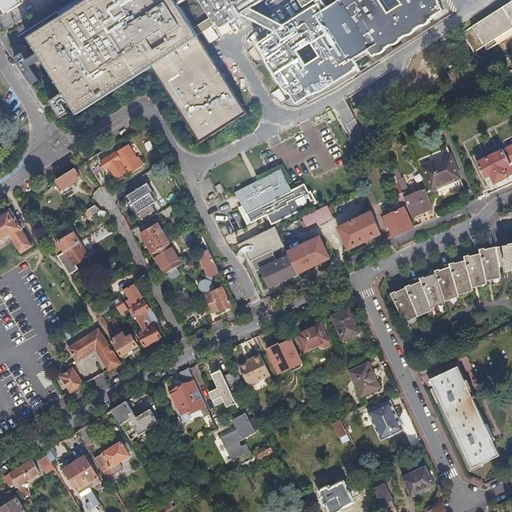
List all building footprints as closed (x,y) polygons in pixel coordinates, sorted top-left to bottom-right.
[(0,0),(8,13),(22,4),(20,1),(22,0),(0,0)] [(89,0),(73,10),(28,38),(60,90),(48,98),(58,115),(66,110),(59,99),(64,96),(75,113),(121,84),(150,66),(175,106),(197,143),(244,114),(222,76),(199,38),(217,27),(216,25),(218,25),(218,27),(220,29),(222,30),(224,29),(243,17),(240,12),(246,8),(245,6),(254,0),(89,0)] [(318,95),(319,94),(318,93),(360,67),(356,61),(370,51),(374,57),(445,11),(438,0),(337,0),(339,2),(336,4),(333,0),(328,0),(324,3),(321,0),(298,0),(305,11),(282,26),(273,32),(268,35),(270,38),(259,45),(262,51),(265,57),(264,58),(290,97),(291,97),(298,107),(313,97),(314,98),(318,95)] [(511,28),(511,0),(459,36),(472,55),(511,28)] [(243,17),(273,32),(282,26),(246,8),(240,12),(243,17)] [(448,72),(456,90),(465,87),(457,68),(448,72)] [(279,89),(273,93),(279,102),(285,98),(279,89)] [(490,176),(494,184),(511,175),(511,167),(511,166),(511,164),(511,144),(476,164),(484,179),(490,176)] [(128,145),(101,163),(106,170),(110,168),(117,179),(126,174),(130,171),(131,174),(143,166),(138,158),(137,159),(128,145)] [(423,168),(433,192),(461,180),(451,156),(423,168)] [(75,169),(57,181),(63,190),(81,179),(75,169)] [(280,171),(234,193),(246,215),(291,192),(280,171)] [(403,179),(397,182),(398,185),(403,196),(408,193),(403,179)] [(134,215),(140,225),(157,215),(151,205),(155,203),(145,185),(125,198),(130,206),(132,204),(137,213),(134,215)] [(398,185),(395,187),(392,188),(399,204),(405,201),(404,199),(403,196),(398,185)] [(425,190),(404,199),(405,201),(412,218),(432,209),(425,190)] [(95,206),(85,213),(89,219),(98,213),(99,216),(101,215),(103,219),(108,216),(105,212),(102,212),(99,210),(96,208),(95,206)] [(319,211),(325,222),(333,218),(331,215),(328,209),(327,207),(319,211)] [(387,225),(394,238),(414,228),(405,208),(390,215),(388,210),(382,213),(385,220),(383,221),(385,226),(387,225)] [(0,243),(10,237),(21,254),(33,246),(22,229),(24,227),(20,221),(17,222),(10,210),(0,216),(0,243)] [(319,211),(303,218),(305,221),(308,228),(309,230),(325,222),(319,211)] [(349,250),(381,235),(372,212),(338,229),(349,250)] [(153,254),(170,244),(158,224),(141,234),(153,254)] [(45,227),(40,230),(45,237),(50,234),(45,227)] [(261,271),(270,289),(298,275),(289,257),(277,262),(273,254),(285,248),(277,231),(276,228),(238,245),(240,251),(245,249),(256,273),(261,271)] [(45,237),(51,248),(57,245),(50,234),(45,237)] [(64,252),(79,243),(73,234),(58,243),(64,252)] [(288,253),(298,275),(330,260),(320,238),(288,253)] [(63,266),(69,275),(78,270),(75,265),(88,257),(79,243),(64,252),(57,257),(63,266)] [(182,264),(170,244),(153,254),(165,274),(178,266),(182,264)] [(391,297),(404,322),(432,310),(431,308),(445,303),(445,301),(459,295),(458,294),(473,289),(472,287),(487,282),(486,279),(500,275),(500,274),(509,272),(511,280),(511,279),(511,244),(508,245),(508,246),(495,249),(494,249),(484,251),(484,250),(478,251),(479,255),(470,258),(470,257),(464,259),(465,262),(455,266),(454,265),(449,267),(450,269),(440,274),(440,272),(435,274),(435,277),(426,281),(426,280),(421,282),(422,285),(411,289),(410,288),(406,290),(407,291),(397,296),(396,294),(391,297)] [(218,278),(221,277),(207,250),(205,251),(198,255),(208,275),(205,280),(200,282),(199,286),(202,293),(207,295),(215,311),(219,308),(220,311),(231,305),(223,288),(216,291),(211,281),(213,276),(216,275),(218,278)] [(165,274),(156,279),(158,283),(171,277),(173,280),(182,275),(178,266),(165,274)] [(73,282),(83,276),(79,269),(69,276),(73,282)] [(134,307),(129,310),(134,319),(136,318),(142,331),(138,334),(144,347),(161,339),(155,325),(153,326),(146,313),(150,310),(145,301),(144,302),(135,285),(125,291),(130,300),(125,302),(128,308),(133,306),(134,307)] [(118,310),(120,314),(127,310),(120,298),(94,314),(97,319),(100,317),(108,312),(116,307),(118,310)] [(110,315),(118,310),(116,307),(108,312),(110,315)] [(155,325),(158,323),(151,310),(150,310),(146,313),(153,326),(155,325)] [(342,342),(351,338),(349,334),(358,331),(349,310),(331,318),(342,342)] [(100,317),(97,319),(106,334),(111,331),(103,319),(102,319),(100,317)] [(155,325),(161,339),(165,337),(158,323),(155,325)] [(305,355),(320,348),(318,343),(327,339),(321,325),(296,337),(305,355)] [(109,348),(98,330),(89,336),(88,334),(83,337),(85,339),(69,349),(77,361),(95,349),(109,370),(120,364),(111,350),(112,350),(111,347),(109,348)] [(111,342),(116,339),(111,331),(106,334),(111,342)] [(111,342),(121,357),(137,346),(131,337),(125,340),(122,335),(116,339),(111,342)] [(280,377),(306,365),(294,338),(268,350),(280,377)] [(318,343),(320,348),(329,343),(327,339),(318,343)] [(271,377),(262,358),(254,362),(248,365),(239,369),(249,389),(260,384),(259,383),(271,377)] [(350,373),(357,389),(360,388),(364,397),(380,389),(368,365),(350,373)] [(459,442),(471,470),(498,457),(472,400),(475,398),(474,396),(471,397),(458,368),(431,380),(459,442)] [(205,407),(188,370),(180,374),(185,386),(170,394),(179,415),(177,416),(180,422),(184,424),(188,422),(190,418),(189,416),(199,411),(199,410),(205,407)] [(83,386),(73,371),(62,378),(71,392),(83,386)] [(247,404),(234,379),(224,383),(220,372),(211,377),(217,390),(208,395),(214,408),(223,404),(226,409),(234,405),(236,409),(247,404)] [(136,419),(126,403),(113,410),(111,412),(123,431),(130,443),(158,425),(150,410),(136,419)] [(368,413),(381,442),(403,431),(390,403),(368,413)] [(259,429),(258,426),(252,429),(245,415),(231,422),(235,431),(220,440),(231,462),(249,453),(245,445),(240,448),(237,443),(254,434),(253,432),(259,429)] [(346,436),(340,423),(333,426),(339,439),(346,436)] [(94,443),(85,428),(78,433),(86,447),(94,443)] [(179,435),(175,437),(179,444),(183,442),(179,435)] [(102,455),(94,460),(107,481),(122,471),(118,465),(129,458),(128,456),(131,454),(127,447),(123,449),(120,444),(101,455),(102,455)] [(256,456),(259,462),(273,455),(270,449),(256,456)] [(261,466),(275,459),(273,455),(259,462),(261,466)] [(52,467),(46,458),(39,462),(45,472),(52,467)] [(84,459),(74,465),(87,486),(97,479),(84,459)] [(35,465),(33,461),(26,465),(9,475),(15,485),(24,499),(27,497),(23,489),(22,489),(20,486),(40,474),(35,466),(35,465)] [(87,486),(74,465),(63,472),(76,493),(84,487),(87,491),(89,489),(87,486)] [(402,479),(412,497),(434,486),(424,468),(402,479)] [(15,485),(9,475),(2,480),(8,489),(15,485)] [(326,505),(329,511),(337,511),(355,503),(353,500),(360,497),(352,482),(345,485),(344,482),(337,486),(336,484),(319,492),(322,498),(320,499),(323,506),(326,505)] [(373,487),(384,511),(395,511),(391,502),(383,485),(377,488),(376,485),(373,487)] [(84,487),(76,493),(78,496),(87,491),(84,487)] [(193,499),(205,492),(203,488),(190,495),(193,499)] [(89,511),(90,511),(99,506),(91,492),(85,496),(90,503),(86,505),(89,511)] [(168,505),(171,510),(175,508),(187,502),(184,497),(172,504),(171,502),(167,504),(168,505)] [(0,510),(0,511),(24,511),(17,500),(0,510)]
